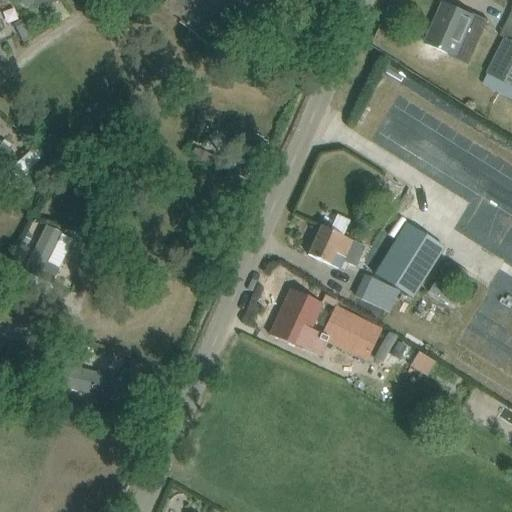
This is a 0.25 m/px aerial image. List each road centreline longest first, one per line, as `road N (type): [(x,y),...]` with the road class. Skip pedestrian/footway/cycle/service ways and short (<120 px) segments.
road 1 (unclassified): [(145,511),(371,0)]
road 2 (track): [(180,434),(0,405)]
